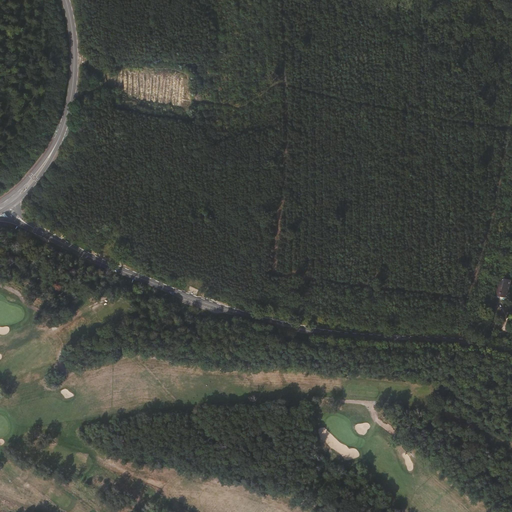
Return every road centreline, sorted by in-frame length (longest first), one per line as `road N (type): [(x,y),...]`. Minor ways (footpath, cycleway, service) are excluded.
road 1 (tertiary): [(511,353),(257,320),(101,264),(35,230)]
road 2 (secondary): [(60,136),(73,77),(65,0)]
